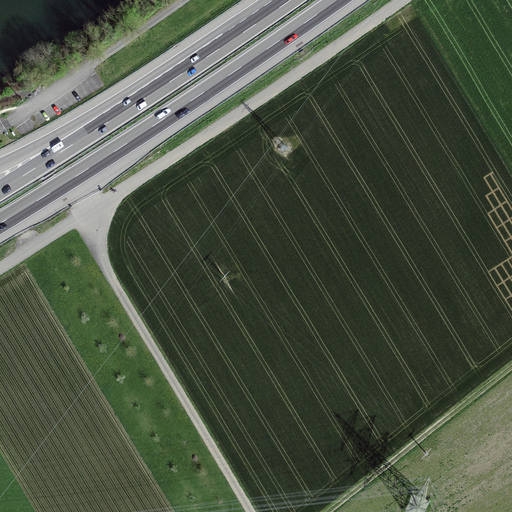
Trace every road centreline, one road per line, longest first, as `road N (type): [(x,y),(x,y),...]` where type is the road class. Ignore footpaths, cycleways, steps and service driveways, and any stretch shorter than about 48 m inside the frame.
road 1 (unclassified): [(0,310),(112,245),(470,0)]
road 2 (motorway): [(0,223),(336,0)]
road 3 (track): [(328,511),(511,367)]
road 4 (motorway): [(290,0),(101,125)]
road 5 (unclassified): [(182,0),(22,112)]
